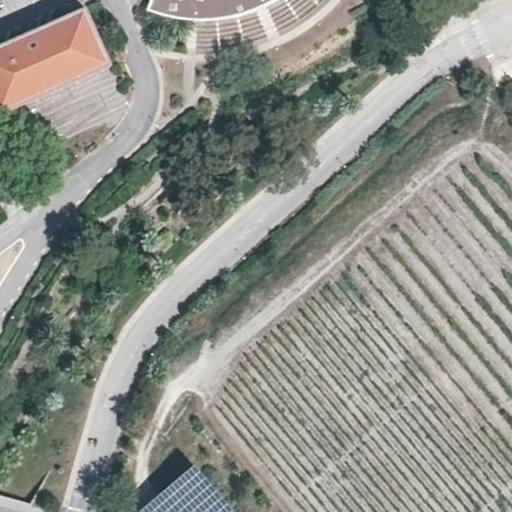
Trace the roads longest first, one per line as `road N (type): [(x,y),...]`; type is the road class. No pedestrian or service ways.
road 1 (track): [(205,364),(463,142)]
road 2 (track): [(205,364),(208,410),(292,511)]
road 3 (track): [(157,511),(142,488),(140,459),(174,389),(205,364)]
